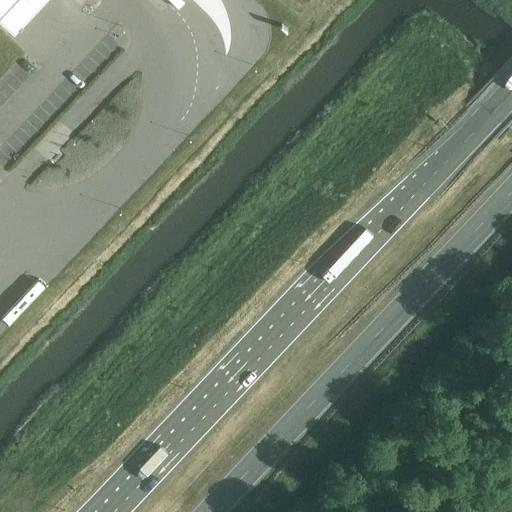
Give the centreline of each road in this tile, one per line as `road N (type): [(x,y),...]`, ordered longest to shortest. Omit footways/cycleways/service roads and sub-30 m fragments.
road 1 (trunk): [(511,91),(115,511)]
road 2 (trunk): [(212,511),(511,196)]
